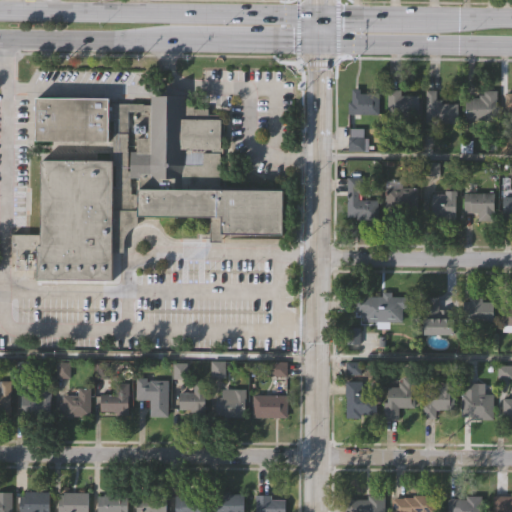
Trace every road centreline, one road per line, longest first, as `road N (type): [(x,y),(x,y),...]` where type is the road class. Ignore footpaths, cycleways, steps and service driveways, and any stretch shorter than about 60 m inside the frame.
road 1 (residential): [(511,458),(0,454)]
road 2 (tertiary): [(322,44),(316,511)]
road 3 (primary): [(0,39),(322,44)]
road 4 (primary): [(321,15),(53,14)]
road 5 (residential): [(320,256),(511,259)]
road 6 (primary): [(460,20),(321,15)]
road 7 (primary): [(322,44),(461,45)]
